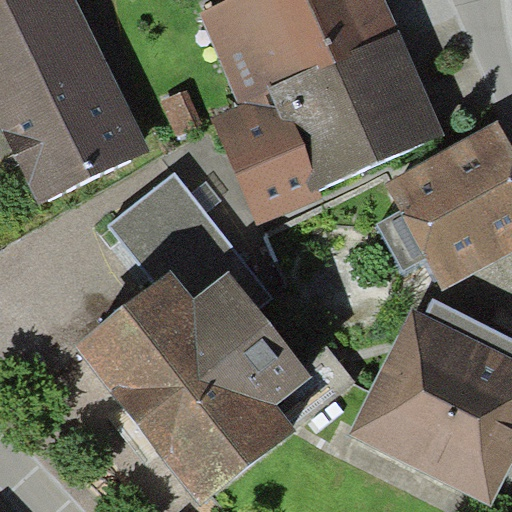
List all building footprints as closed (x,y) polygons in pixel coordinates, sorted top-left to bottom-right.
[(0,0),(0,124),(46,213),(155,157),(73,0),(0,0)] [(443,144),(378,0),(236,0),(199,17),(240,109),(210,123),(256,226),(443,144)] [(187,93),(162,104),(178,138),(203,126),(187,93)] [(511,253),(511,165),(498,139),(395,193),(446,289),(511,253)] [(112,229),(161,292),(76,359),(137,437),(196,511),(210,511),(300,442),(278,415),(313,387),(258,317),(280,299),(182,174),(112,229)] [(511,457),(511,374),(417,325),(358,439),(487,506),(511,457)]
